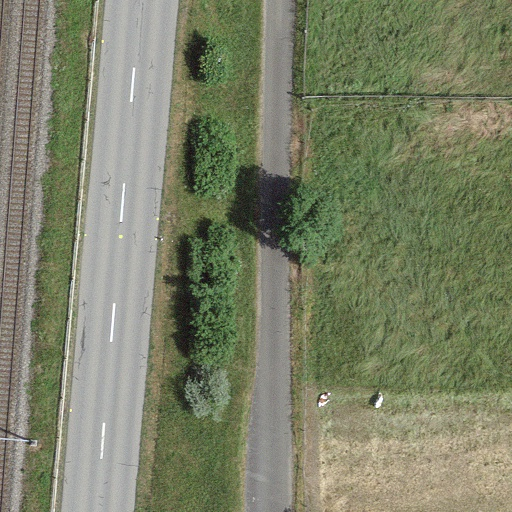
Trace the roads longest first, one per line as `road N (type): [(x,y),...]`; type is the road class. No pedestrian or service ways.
road 1 (primary): [(139,0),(97,511)]
road 2 (unclassified): [(279,0),(272,511)]
